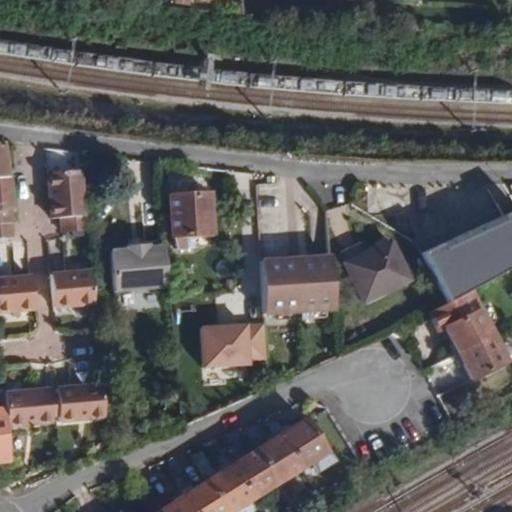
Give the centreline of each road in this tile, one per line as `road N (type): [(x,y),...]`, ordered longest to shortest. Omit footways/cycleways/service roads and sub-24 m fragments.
road 1 (residential): [(0,132),(155,155),(511,176)]
road 2 (residential): [(23,511),(67,481),(334,374),(373,384)]
